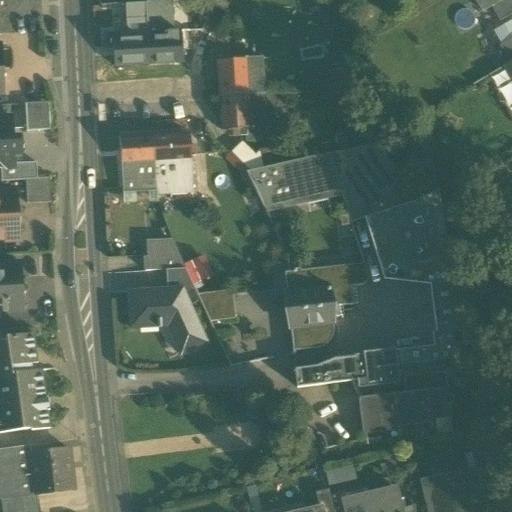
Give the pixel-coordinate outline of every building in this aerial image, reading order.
[(147,20),(148,38),(149,65),(183,63),(181,32),(169,32),(167,5),(168,5),(171,0),(147,0),(147,4),(146,4),(147,20)] [(215,0),(202,26),(217,33),(230,6),(216,0),(215,0)] [(491,8),(502,1),(501,0),(473,0),(482,13),(491,8)] [(511,14),(511,0),(501,0),(502,1),(511,16),(511,14)] [(502,1),(491,8),(499,22),(511,16),(502,1)] [(126,5),(127,21),(147,20),(146,4),(126,5)] [(147,20),(127,21),(127,35),(128,35),(128,39),(148,38),(147,20)] [(511,20),(492,32),(500,47),(511,39),(511,20)] [(115,67),(149,65),(148,38),(128,39),(128,35),(127,35),(113,36),(115,67)] [(510,64),(511,62),(511,39),(500,47),(510,64)] [(357,53),(343,55),(344,67),(359,65),(357,53)] [(219,63),(221,97),(248,95),(253,95),(252,88),(264,87),(262,59),(244,59),(244,62),(219,63)] [(253,95),(248,95),(249,114),(270,113),(268,94),(264,94),(253,95)] [(249,114),(248,95),(221,97),(223,131),(234,130),(235,137),(245,137),(246,140),(271,138),(270,113),(249,114)] [(25,105),(26,133),(50,131),(49,104),(25,105)] [(0,170),(14,169),(14,165),(14,155),(21,155),(21,139),(13,140),(12,118),(0,118),(0,170)] [(188,135),(154,137),(155,164),(174,163),(175,167),(190,167),(189,156),(195,155),(195,147),(188,147),(188,135)] [(122,183),(137,182),(136,165),(155,164),(154,137),(120,139),(122,183)] [(351,224),(365,219),(407,204),(402,187),(388,141),(387,141),(329,154),(342,194),(343,196),(351,222),(351,223),(351,224)] [(243,142),(239,146),(244,150),(245,149),(252,157),(251,158),(256,163),(247,171),(248,173),(262,169),(259,155),(258,151),(255,155),(243,142)] [(230,154),(247,171),(256,163),(251,158),(252,157),(245,149),(244,150),(239,146),(230,154)] [(286,164),(303,160),(300,146),(283,151),(286,164)] [(259,155),(262,169),(286,164),(283,151),(283,150),(275,151),(275,148),(266,150),(266,153),(259,155)] [(303,160),(286,164),(262,169),(248,173),(247,173),(254,189),(265,211),(342,194),(329,154),(303,160)] [(248,191),(254,189),(247,173),(229,155),(224,159),(240,175),(248,191)] [(191,193),(190,167),(175,167),(174,163),(155,164),(157,189),(157,195),(191,193)] [(50,179),(37,180),(36,164),(14,165),(14,169),(0,170),(1,182),(26,181),(27,205),(51,203),(50,179)] [(157,189),(155,164),(136,165),(137,182),(137,190),(157,189)] [(158,203),(157,195),(157,189),(137,190),(137,182),(122,183),(123,205),(158,203)] [(427,285),(430,284),(454,281),(452,270),(438,191),(413,203),(407,204),(365,219),(384,281),(427,285)] [(0,241),(18,241),(16,193),(0,194),(0,241)] [(343,196),(342,194),(265,211),(266,213),(343,196)] [(148,243),(149,259),(168,258),(169,271),(185,270),(183,266),(172,242),(148,243)] [(204,256),(191,262),(201,283),(214,277),(204,256)] [(166,271),(169,271),(168,258),(149,259),(145,259),(145,272),(166,271)] [(191,262),(183,266),(185,270),(193,287),(201,283),(191,262)] [(0,313),(22,312),(21,299),(25,294),(21,290),(20,265),(0,265),(0,313)] [(366,283),(368,279),(364,265),(327,270),(329,290),(356,287),(362,286),(366,283)] [(193,287),(185,270),(169,271),(166,271),(167,291),(182,290),(182,291),(195,291),(193,287)] [(334,329),(333,319),(329,290),(327,270),(300,273),(300,270),(292,271),(292,274),(286,275),(288,294),(285,294),(290,330),(293,352),(318,349),(324,347),(329,344),(332,339),(333,335),(334,329)] [(421,349),(395,352),(398,376),(446,371),(467,368),(465,350),(464,342),(454,281),(430,284),(436,333),(432,334),(434,348),(421,349)] [(356,287),(329,290),(333,319),(344,317),(342,307),(358,305),(356,287)] [(173,328),(186,355),(206,345),(182,291),(182,290),(167,291),(129,293),(131,329),(161,328),(161,319),(169,318),(173,328)] [(197,296),(210,323),(236,320),(232,291),(197,296)] [(0,434),(31,430),(31,432),(50,429),(48,412),(49,412),(48,399),(46,399),(42,371),(31,373),(30,365),(37,364),(33,335),(0,339),(1,344),(0,343),(0,434)] [(398,376),(395,352),(363,356),(366,380),(398,376)] [(352,382),(366,380),(363,356),(354,357),(334,360),(316,367),(296,370),(298,388),(352,382)] [(452,397),(449,395),(446,371),(398,376),(366,380),(352,382),(359,400),(363,435),(399,430),(398,427),(431,423),(431,421),(451,418),(450,406),(452,404),(453,401),(452,397)] [(476,470),(477,475),(488,472),(479,432),(466,435),(474,471),(476,470)] [(0,450),(0,487),(2,501),(36,496),(31,454),(33,454),(31,447),(0,450)] [(31,454),(36,496),(38,496),(74,492),(68,450),(33,454),(31,454)] [(400,455),(383,459),(387,474),(403,470),(400,455)] [(353,467),(324,473),(327,488),(357,481),(353,467)] [(422,489),(427,511),(485,511),(477,475),(476,470),(474,471),(450,476),(451,482),(422,489)] [(349,511),(400,511),(401,511),(395,489),(367,496),(370,507),(349,511)] [(319,511),(333,511),(328,491),(315,494),(319,511)] [(3,511),(40,511),(38,496),(36,496),(2,501),(3,511)] [(342,501),(345,511),(349,511),(370,507),(367,496),(342,501)]
